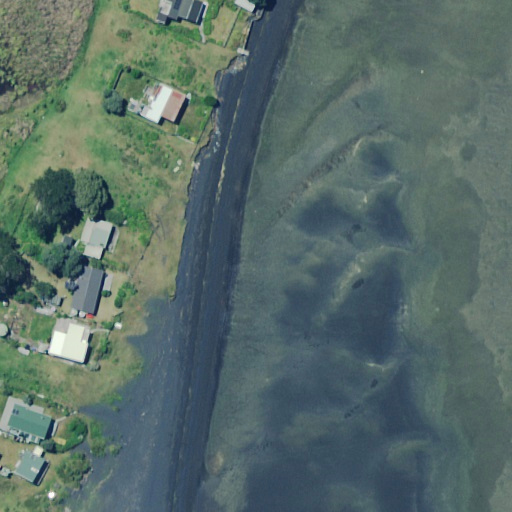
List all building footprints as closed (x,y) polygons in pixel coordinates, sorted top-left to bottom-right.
[(170,4),(166,16),(178,20),(179,16),(195,21),(201,3),(193,0),(164,0),(164,2),(170,4)] [(258,0),(257,0),(237,0),(236,3),(252,12),(258,0)] [(185,95),(161,84),(148,112),(142,109),(140,115),(158,123),(161,116),(174,121),(185,95)] [(112,223),(89,216),(81,240),(89,242),(85,254),(100,259),(105,247),(112,223)] [(103,271),(79,265),(75,281),(67,279),(64,289),(75,292),(71,308),(94,313),(103,271)] [(92,329),(71,323),(61,356),(82,363),(92,329)] [(14,398),(7,410),(15,415),(22,403),(14,398)] [(50,417),(26,409),(19,431),(43,439),(50,417)] [(33,482),(39,471),(44,459),(28,451),(17,474),(33,482)]
